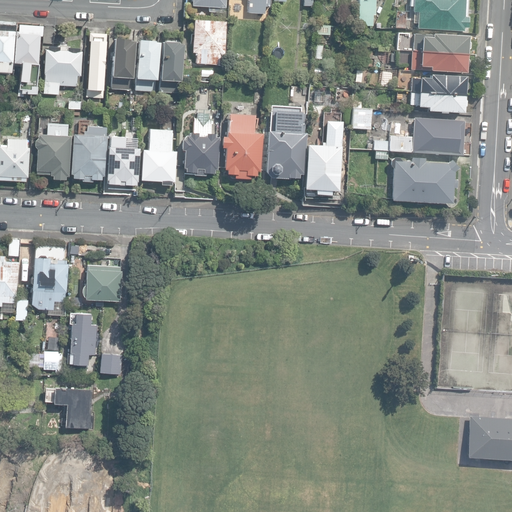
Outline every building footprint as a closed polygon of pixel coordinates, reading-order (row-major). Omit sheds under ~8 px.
[(191,0),(191,3),(191,4),(208,5),(208,10),(224,11),(224,6),(225,6),(224,0),(191,0)] [(244,0),(247,0),(247,13),(265,14),(266,7),(270,7),(269,0),(244,0)] [(358,0),(357,25),(373,26),(373,15),(375,15),(375,0),(358,0)] [(417,28),(464,31),(464,27),(468,28),(468,16),(466,15),(467,0),(409,0),(409,6),(413,7),(412,11),(418,12),(417,28)] [(196,63),(220,64),(220,54),(224,54),(226,21),(194,20),(192,52),(196,52),(196,63)] [(0,70),(10,71),(13,25),(0,24),(0,70)] [(17,96),(22,96),(22,93),(35,94),(39,34),(40,34),(41,26),(17,24),(17,31),(15,31),(13,63),(20,63),(18,89),(17,89),(17,96)] [(42,42),(53,43),(54,26),(43,25),(42,42)] [(316,33),(329,34),(330,25),(317,25),(316,33)] [(413,49),(412,50),(466,54),(467,35),(452,34),(452,31),(443,30),(443,34),(431,33),(431,36),(423,36),(423,33),(413,33),(413,49)] [(85,97),(103,98),(107,34),(89,33),(85,97)] [(110,87),(130,88),(131,77),(134,39),(129,39),(129,38),(113,37),(110,87)] [(133,93),(145,94),(145,88),(154,89),(157,40),(137,38),(133,93)] [(158,91),(178,92),(178,81),(180,81),(182,43),(178,43),(178,41),(161,40),(158,91)] [(43,93),(58,94),(58,85),(76,86),(76,75),(80,75),(81,51),(79,51),(79,48),(69,48),(69,46),(57,45),(57,47),(47,46),(47,49),(45,49),(43,93)] [(466,54),(412,50),(407,50),(407,58),(412,58),(412,63),(412,67),(421,68),(421,65),(429,66),(429,70),(465,71),(466,54)] [(231,79),(234,74),(228,70),(225,75),(231,79)] [(410,91),(463,94),(464,75),(429,74),(429,77),(419,76),(418,78),(411,77),(410,91)] [(463,94),(410,91),(409,104),(416,104),(416,106),(427,106),(426,110),(463,112),(463,94)] [(68,108),(81,109),(81,101),(68,101),(68,108)] [(350,128),(370,129),(371,108),(369,108),(351,107),(350,128)] [(303,133),(304,124),(300,123),(302,112),(274,110),(273,131),(267,130),(266,149),(267,149),(265,171),(271,178),(287,178),(287,177),(303,178),(305,133),(303,133)] [(217,170),(219,137),(215,136),(215,133),(210,133),(211,117),(208,117),(208,112),(196,111),(196,116),(193,116),(192,133),(189,132),(189,135),(185,135),(185,138),(181,138),(181,150),(183,150),(182,168),(186,168),(185,172),(194,173),(193,174),(206,175),(206,173),(215,174),(215,170),(217,170)] [(234,177),(250,178),(250,175),(257,175),(257,171),(260,171),(262,133),(253,132),(254,117),(228,115),(227,131),(226,131),(226,136),(222,136),(221,147),(225,147),(224,168),(227,169),(227,173),(234,174),(234,177)] [(373,150),(376,150),(388,150),(462,154),(464,120),(418,117),(413,117),(412,136),(389,135),(389,141),(373,140),(373,150)] [(338,191),(342,121),(325,120),(324,142),(322,142),(322,145),(306,144),(304,189),(316,189),(316,193),(327,193),(328,190),(338,191)] [(52,179),(65,180),(65,176),(68,176),(70,135),(67,135),(67,124),(46,123),(46,134),(37,134),(37,137),(34,140),(34,145),(36,149),(35,170),(36,170),(36,173),(49,174),(49,175),(52,175),(52,179)] [(81,181),(93,181),(93,179),(102,179),(102,176),(105,176),(106,136),(105,136),(106,127),(86,126),(86,130),(83,130),(83,134),(72,134),(71,174),(72,174),(72,178),(81,178),(81,181)] [(160,184),(172,185),(172,182),(174,182),(176,151),(171,151),(172,130),(149,128),(148,149),(142,149),(140,179),(161,181),(160,184)] [(125,184),(137,185),(137,181),(138,181),(140,148),(125,147),(125,137),(110,136),(109,146),(108,146),(106,180),(107,180),(107,183),(119,184),(125,185),(125,184)] [(0,177),(25,179),(26,175),(27,175),(29,146),(25,146),(26,138),(7,137),(7,145),(0,144),(0,177)] [(387,160),(388,150),(376,150),(375,159),(387,160)] [(447,206),(452,206),(455,203),(455,198),(452,195),(454,187),(456,187),(457,179),(454,179),(454,171),(458,167),(450,159),(447,162),(424,161),(424,157),(411,157),(411,160),(401,160),(399,157),(394,157),(393,157),(390,160),(390,164),(392,167),(391,199),(444,202),(447,206)] [(174,196),(184,197),(185,178),(176,177),(174,196)] [(7,255),(17,255),(18,239),(8,238),(7,255)] [(5,261),(5,256),(0,255),(0,305),(1,306),(0,312),(14,313),(17,262),(5,261)] [(38,309),(53,310),(53,308),(64,309),(65,292),(66,292),(68,263),(66,263),(66,260),(50,259),(50,257),(33,256),(30,303),(38,309)] [(84,298),(119,300),(120,270),(119,270),(119,266),(87,264),(87,268),(85,268),(84,298)] [(15,319),(26,320),(27,300),(16,299),(15,319)] [(76,368),(86,369),(87,354),(95,354),(97,325),(90,324),(91,314),(75,312),(74,323),(71,323),(69,353),(72,353),(72,363),(76,364),(76,368)] [(61,371),(61,354),(27,352),(27,366),(37,366),(37,370),(61,371)] [(99,372),(120,374),(121,354),(101,353),(99,372)] [(65,427),(92,428),(93,414),(91,414),(92,388),(55,387),(54,387),(53,403),(66,403),(65,427)] [(466,456),(511,458),(511,417),(468,415),(466,456)] [(79,511),(81,472),(61,471),(60,495),(49,495),(48,511),(79,511)]
